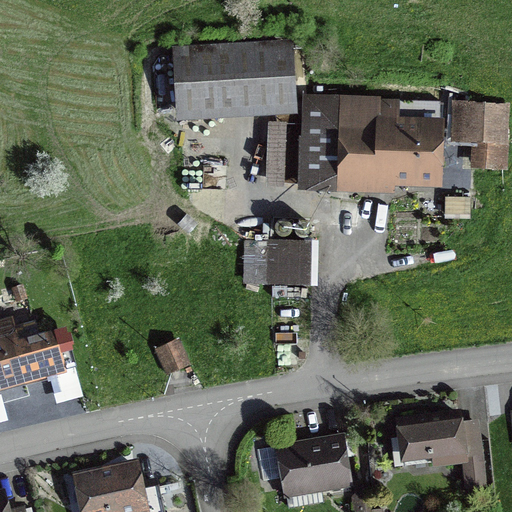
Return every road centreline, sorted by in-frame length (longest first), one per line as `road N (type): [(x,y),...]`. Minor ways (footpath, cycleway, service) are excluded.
road 1 (residential): [(511,363),(196,412)]
road 2 (residential): [(196,412),(0,451)]
road 3 (unknown): [(342,210),(319,306),(318,391)]
